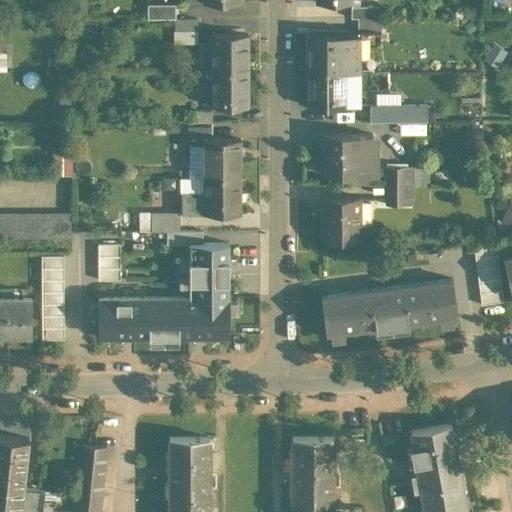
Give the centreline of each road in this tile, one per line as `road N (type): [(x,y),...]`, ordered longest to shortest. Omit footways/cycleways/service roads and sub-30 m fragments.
road 1 (residential): [(279,0),(278,389)]
road 2 (residential): [(0,393),(278,389)]
road 3 (residential): [(278,389),(395,381),(489,362)]
